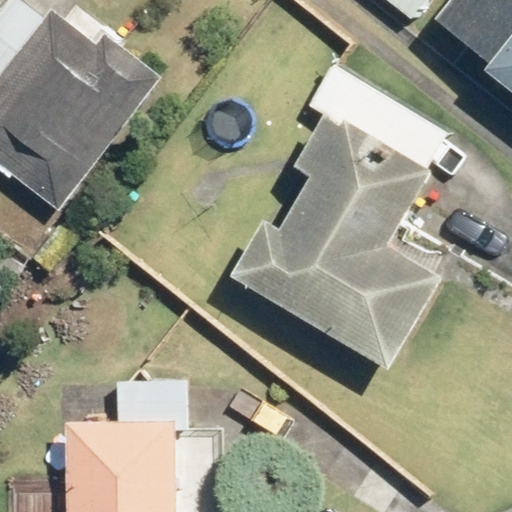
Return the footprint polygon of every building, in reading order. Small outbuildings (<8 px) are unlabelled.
[(0,0),(0,29),(22,0),(0,0)] [(369,0),(405,30),(430,0),(369,0)] [(511,0),(451,0),(422,38),(511,107),(511,0)] [(71,1),(0,91),(0,146),(14,157),(6,166),(43,194),(50,185),(75,205),(182,70),(136,34),(137,32),(120,18),(113,26),(89,7),(85,11),(71,1)] [(476,132),(351,55),(323,101),(340,111),(310,160),(336,176),(309,219),(290,207),(253,269),(408,364),(471,262),(417,229),(476,132)] [(136,415),(87,416),(87,511),(227,511),(227,428),(199,428),(198,374),(136,374),(136,415)]
